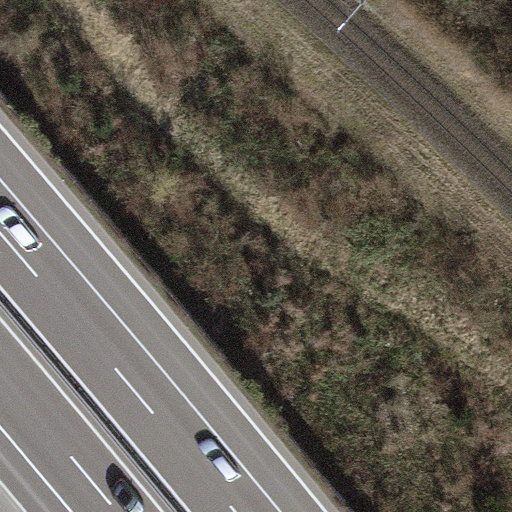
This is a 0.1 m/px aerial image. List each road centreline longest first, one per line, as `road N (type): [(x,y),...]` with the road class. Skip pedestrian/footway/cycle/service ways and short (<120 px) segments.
road 1 (motorway): [(258,511),(0,204)]
road 2 (motorway): [(0,397),(95,511)]
